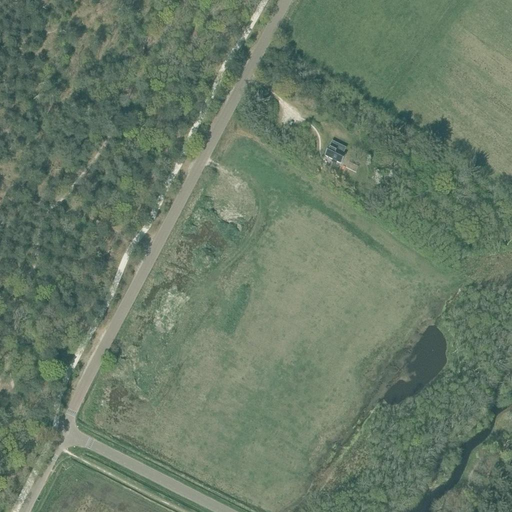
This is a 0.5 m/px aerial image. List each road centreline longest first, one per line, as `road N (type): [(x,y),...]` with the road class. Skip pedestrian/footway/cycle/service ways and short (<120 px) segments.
road 1 (unclassified): [(63,430),(287,0)]
road 2 (unclassified): [(222,511),(63,430)]
